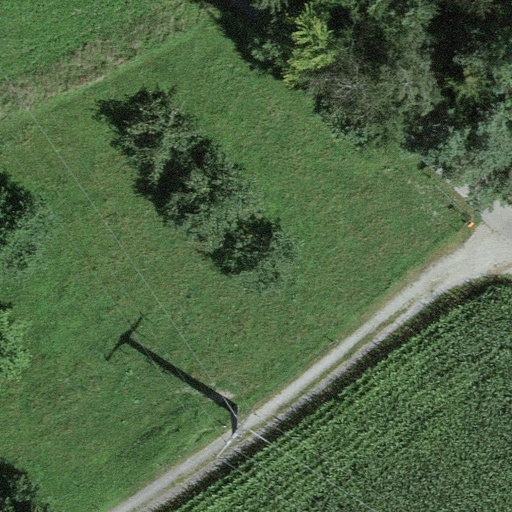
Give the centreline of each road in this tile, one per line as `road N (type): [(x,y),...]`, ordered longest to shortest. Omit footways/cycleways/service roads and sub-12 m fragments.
road 1 (track): [(128,511),(247,431),(501,224)]
road 2 (residential): [(244,0),(511,233)]
